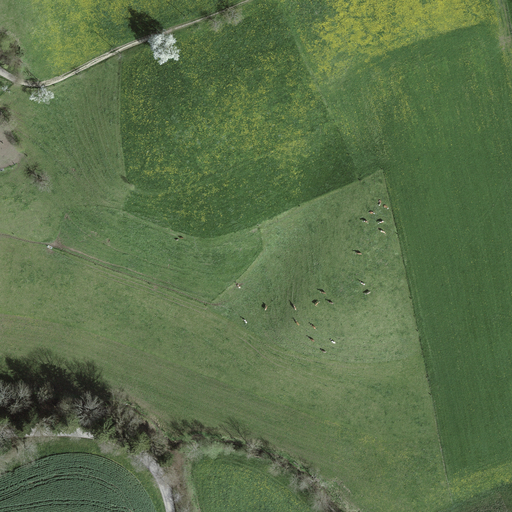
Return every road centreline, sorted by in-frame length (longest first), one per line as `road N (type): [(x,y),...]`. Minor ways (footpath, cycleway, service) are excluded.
road 1 (track): [(28,81),(50,81),(251,0)]
road 2 (unclassified): [(171,511),(151,461),(125,441),(94,432),(0,433)]
